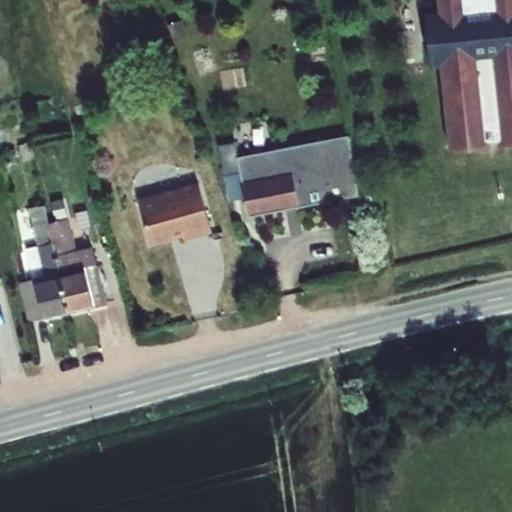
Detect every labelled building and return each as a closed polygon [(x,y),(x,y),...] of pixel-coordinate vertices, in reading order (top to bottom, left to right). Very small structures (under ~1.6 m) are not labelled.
[(442,66),(450,152),(492,148),(491,144),(498,143),(499,147),(511,146),(511,0),(437,0),(438,13),(426,14),(431,67),(442,66)] [(357,197),(347,139),(236,157),(234,145),(220,147),(224,174),(241,172),(248,216),(284,210),(283,206),(295,204),(296,209),(328,203),(328,202),(357,197)] [(175,246),(211,236),(198,185),(138,200),(150,247),(173,241),(175,246)] [(69,308),(105,299),(92,246),(78,249),(65,196),(43,202),(69,308)] [(45,314),(69,308),(43,202),(20,208),(45,314)]
